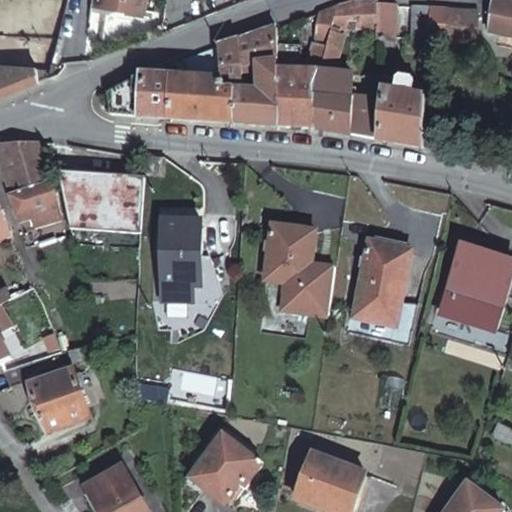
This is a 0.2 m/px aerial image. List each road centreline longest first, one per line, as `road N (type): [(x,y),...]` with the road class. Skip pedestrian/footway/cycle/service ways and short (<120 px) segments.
road 1 (residential): [(511,184),(0,120)]
road 2 (residential): [(0,115),(289,1)]
